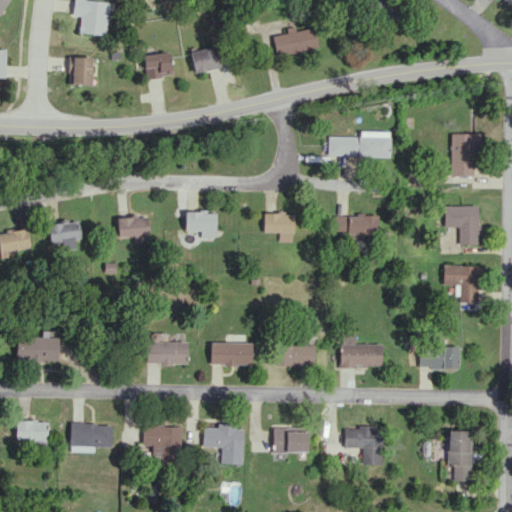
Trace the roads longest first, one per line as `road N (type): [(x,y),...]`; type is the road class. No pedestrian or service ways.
road 1 (tertiary): [(0,126),(144,129),(458,70),(511,69)]
road 2 (residential): [(0,392),(511,401)]
road 3 (residential): [(275,105),(291,147),(287,166),(270,183),(186,181),(0,204)]
road 4 (residential): [(34,127),(44,0)]
